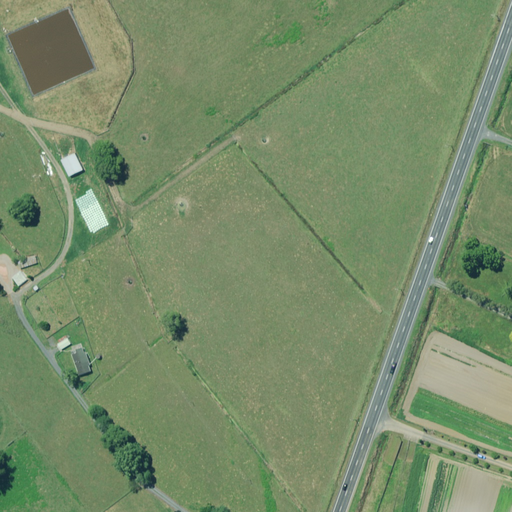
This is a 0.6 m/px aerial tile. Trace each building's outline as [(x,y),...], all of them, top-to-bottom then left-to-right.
[(86,170),(78,154),(65,161),(72,177),(86,170)] [(37,255),(20,260),(23,269),(40,264),(37,255)] [(30,280),(24,271),(15,278),(21,286),(30,280)] [(74,344),(70,339),(60,345),(64,350),(74,344)] [(94,371),(86,348),(74,352),(82,376),(94,371)]
